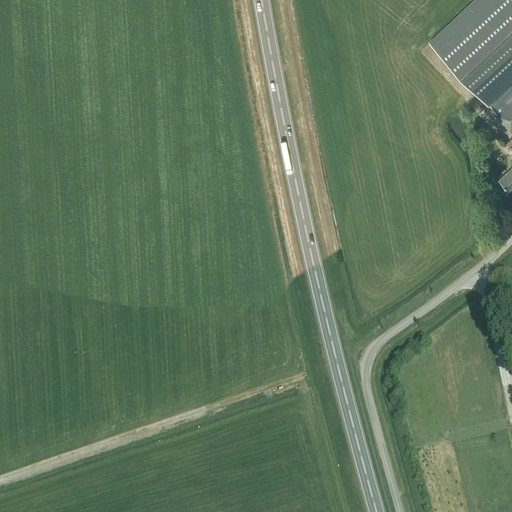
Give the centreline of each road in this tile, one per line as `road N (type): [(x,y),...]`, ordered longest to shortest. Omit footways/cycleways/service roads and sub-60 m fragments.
road 1 (trunk): [(375,511),(302,215),(262,0)]
road 2 (unclassified): [(400,511),(363,364),(375,345),(511,239)]
